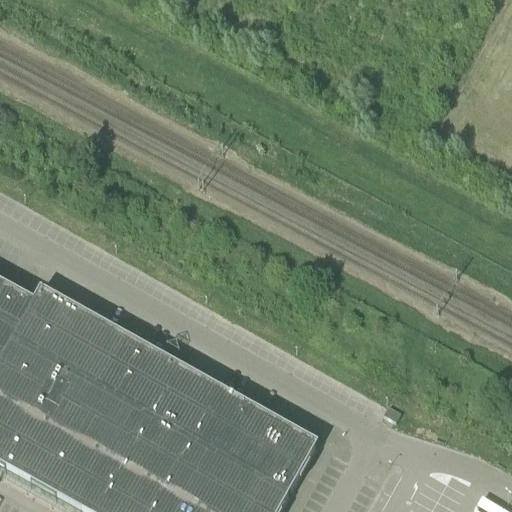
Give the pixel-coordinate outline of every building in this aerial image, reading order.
[(0,287),(0,363),(32,306),(0,287)] [(0,470),(5,474),(90,321),(39,293),(32,306),(0,363),(0,470)] [(90,321),(5,474),(62,506),(66,504),(73,508),(73,511),(82,511),(166,364),(90,321)] [(166,364),(82,511),(181,511),(241,406),(166,364)] [(241,406),(181,511),(281,511),(317,449),(241,406)] [(395,426),(400,417),(387,410),(382,419),(395,426)]
